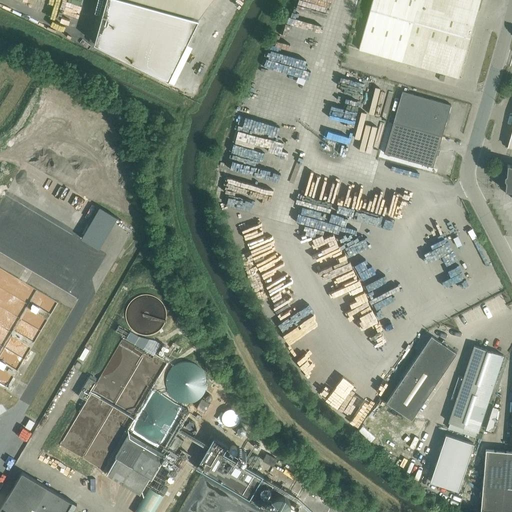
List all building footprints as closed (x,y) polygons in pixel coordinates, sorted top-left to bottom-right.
[(204,21),(216,0),(110,0),(102,33),(192,57),(204,21)] [(459,77),(480,0),(372,0),(358,49),(459,77)] [(185,65),(149,48),(140,68),(175,85),(185,65)] [(442,136),(451,104),(442,102),(403,90),(393,122),(442,136)] [(433,167),(442,136),(393,122),(384,152),(424,164),(433,167)] [(118,324),(115,330),(127,337),(130,331),(118,324)] [(412,419),(457,352),(431,335),(386,402),(412,419)] [(478,431),(504,355),(474,345),(449,422),(477,431),(478,431)] [(29,349),(24,359),(27,361),(33,351),(29,349)] [(163,354),(161,358),(168,362),(171,358),(163,354)] [(209,384),(209,383),(209,380),(208,376),(206,372),(204,370),(200,367),(197,365),(194,364),(190,363),(186,363),(182,364),(179,366),(175,368),(172,371),(170,374),(169,378),(168,383),(169,387),(170,391),(171,394),(174,397),(176,400),(179,402),(183,403),(187,404),(191,404),(195,403),(199,401),(202,399),(205,396),(207,392),(208,388),(209,384)] [(6,386),(5,388),(11,392),(15,385),(12,384),(16,378),(13,376),(7,387),(6,386)] [(82,388),(78,395),(86,399),(97,381),(89,377),(82,388)] [(203,399),(197,408),(205,413),(210,403),(203,399)] [(35,422),(30,419),(25,426),(30,429),(35,422)] [(166,452),(129,430),(114,456),(117,457),(107,473),(141,494),(147,483),(160,490),(173,468),(160,461),(166,452)] [(458,490),(474,443),(446,433),(430,481),(458,490)] [(176,435),(168,448),(176,453),(184,440),(176,435)] [(228,444),(213,435),(195,466),(249,498),(263,474),(223,451),(228,444)] [(511,450),(486,449),(481,509),(511,511),(511,450)] [(273,466),(277,459),(267,453),(263,460),(273,466)] [(417,470),(414,478),(421,481),(424,474),(417,470)] [(66,511),(72,501),(22,471),(0,508),(0,511),(66,511)] [(149,490),(136,511),(154,511),(163,498),(149,490)]
